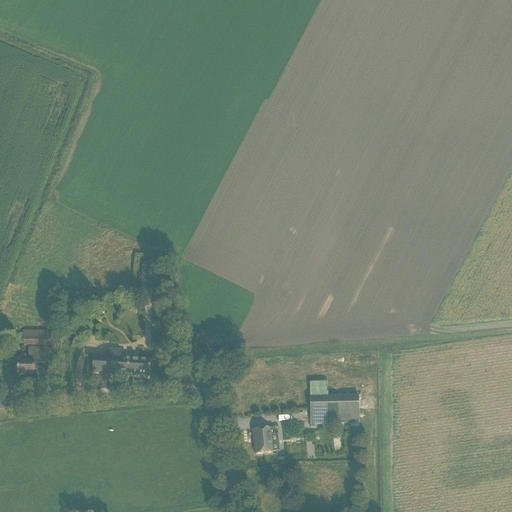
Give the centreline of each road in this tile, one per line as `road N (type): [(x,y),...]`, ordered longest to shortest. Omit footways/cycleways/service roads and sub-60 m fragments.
road 1 (track): [(182,389),(195,367),(252,353),(511,334)]
road 2 (unclassified): [(239,511),(191,389),(0,404)]
